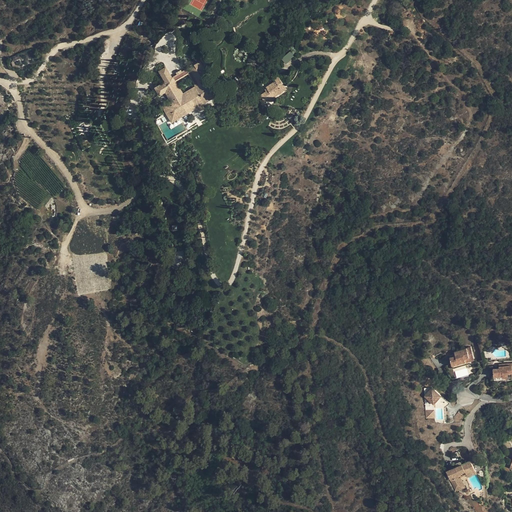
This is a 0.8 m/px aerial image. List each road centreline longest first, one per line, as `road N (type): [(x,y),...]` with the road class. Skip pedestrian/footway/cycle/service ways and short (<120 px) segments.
road 1 (track): [(145,175),(162,175),(185,192),(213,278),(228,284),(261,164),(307,114),(375,0)]
road 2 (track): [(0,80),(89,212),(124,206),(145,175)]
road 3 (track): [(9,84),(33,77),(56,47),(117,29),(143,0)]
